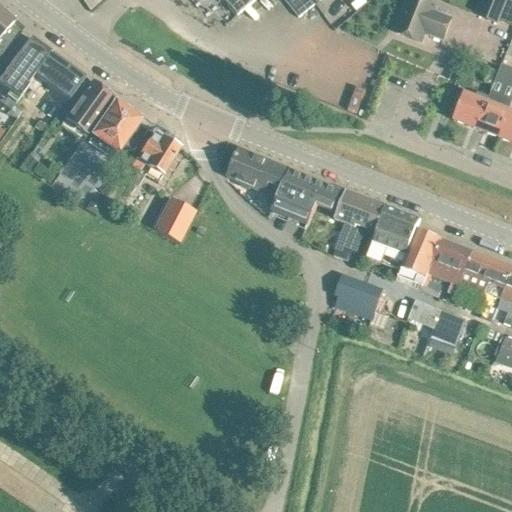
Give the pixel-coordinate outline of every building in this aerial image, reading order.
[(82,0),(92,14),(108,0),(82,0)] [(217,0),(219,2),(221,0),(224,0),(238,16),(257,0),(217,0)] [(288,0),(285,3),(292,11),(305,0),(288,0)] [(310,0),(305,0),(292,11),(299,19),(315,6),(310,0)] [(443,42),(452,19),(434,12),(436,6),(419,0),(407,0),(394,34),(422,44),(425,35),(443,42)] [(485,0),(479,17),(497,24),(499,20),(506,0),(485,0)] [(511,0),(506,0),(499,20),(500,21),(511,25),(511,0)] [(10,28),(14,23),(0,10),(0,56),(18,35),(10,28)] [(30,39),(0,81),(0,86),(10,93),(6,98),(16,105),(27,89),(28,88),(32,82),(31,81),(34,76),(41,66),(50,54),(30,39)] [(28,88),(27,89),(60,113),(85,79),(50,54),(41,66),(34,76),(31,81),(32,82),(28,88)] [(419,81),(422,71),(400,66),(398,76),(419,81)] [(494,87),(499,74),(491,71),(486,84),(494,87)] [(487,102),(476,131),(499,140),(510,111),(511,105),(511,78),(499,74),(494,87),(488,102),(487,102)] [(114,99),(91,83),(80,99),(64,121),(86,137),(102,115),(114,99)] [(487,102),(489,98),(477,94),(476,98),(464,93),(460,103),(453,122),(476,131),(487,102)] [(0,125),(7,131),(20,114),(0,99),(0,98),(0,125)] [(127,111),(115,103),(93,137),(117,154),(122,148),(132,155),(147,133),(137,126),(140,121),(138,119),(138,115),(130,110),(127,111)] [(511,111),(510,111),(499,140),(511,144),(511,111)] [(177,143),(171,139),(166,140),(165,141),(163,140),(163,141),(152,134),(131,167),(139,172),(142,166),(161,178),(179,150),(178,149),(178,148),(177,143)] [(287,175),(289,170),(238,150),(227,177),(273,199),(275,200),(287,175)] [(289,171),(271,210),(289,218),(301,193),(309,196),(315,182),(303,177),(289,171)] [(340,194),(315,182),(309,196),(301,193),(289,218),(308,226),(316,208),(331,214),(340,194)] [(377,234),(386,208),(346,192),(334,221),(356,229),(356,226),(377,234)] [(170,200),(154,232),(178,245),(195,213),(170,200)] [(407,255),(416,231),(420,221),(386,208),(377,234),(373,243),(407,255)] [(246,259),(258,236),(246,230),(234,253),(246,259)] [(424,287),(428,276),(427,275),(441,241),(416,231),(407,255),(398,277),(424,287)] [(362,260),(370,237),(358,232),(350,255),(350,256),(362,260)] [(458,287),(459,285),(472,253),(441,241),(427,275),(428,276),(451,284),(447,294),(454,297),(458,287)] [(336,250),(333,258),(347,263),(350,256),(350,255),(336,250)] [(507,288),(511,275),(511,268),(472,253),(459,285),(487,296),(492,283),(506,288),(507,288)] [(511,275),(507,288),(506,288),(501,303),(511,307),(511,310),(506,325),(511,327),(511,324),(511,275)] [(371,322),(382,292),(361,284),(343,276),(335,297),(339,298),(335,309),(371,322)] [(500,303),(501,303),(506,288),(492,283),(487,296),(483,306),(497,311),(500,303)] [(455,350),(465,322),(442,313),(431,341),(455,350)] [(511,363),(511,341),(506,339),(498,359),(511,363)]
